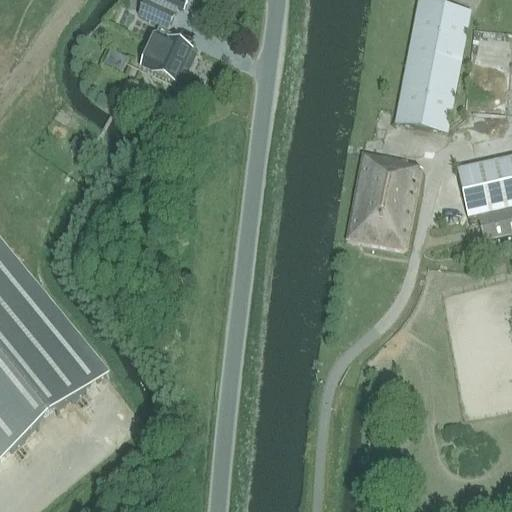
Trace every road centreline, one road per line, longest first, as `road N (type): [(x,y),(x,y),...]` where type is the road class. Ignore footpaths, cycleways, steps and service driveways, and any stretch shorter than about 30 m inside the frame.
road 1 (tertiary): [(212,511),(277,0)]
road 2 (unclassified): [(318,511),(332,385),(406,295),(431,200)]
